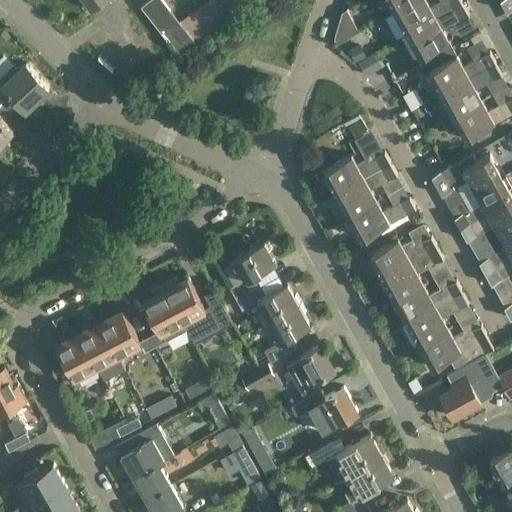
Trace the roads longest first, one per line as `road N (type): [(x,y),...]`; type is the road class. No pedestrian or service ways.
road 1 (residential): [(112,511),(24,355),(26,319),(263,179)]
road 2 (residential): [(497,331),(372,105),(306,62)]
road 3 (residential): [(432,463),(292,209),(263,179)]
road 4 (residential): [(263,179),(122,116),(98,97)]
road 5 (residential): [(0,226),(98,97)]
road 6 (residential): [(98,97),(6,0)]
road 7 (residential): [(263,179),(306,62)]
